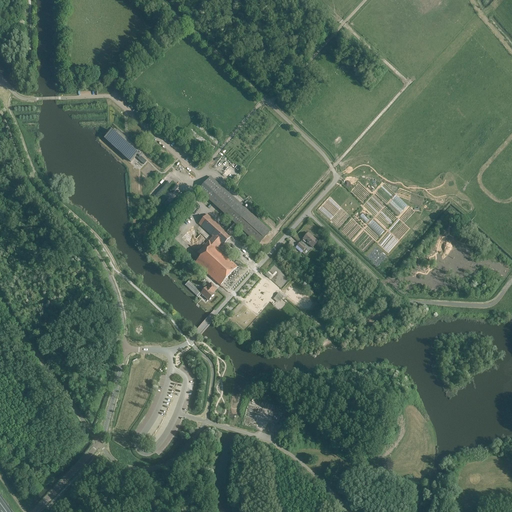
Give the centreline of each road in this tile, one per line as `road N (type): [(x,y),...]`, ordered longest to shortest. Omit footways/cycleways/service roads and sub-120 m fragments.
road 1 (unknown): [(29,0),(29,77),(8,107),(34,174),(113,261),(129,345),(107,443),(37,511)]
road 2 (tertiary): [(123,348),(107,275),(26,186),(0,118)]
road 3 (track): [(343,23),(407,83),(332,168)]
road 4 (tertiary): [(35,511),(103,435),(123,348)]
